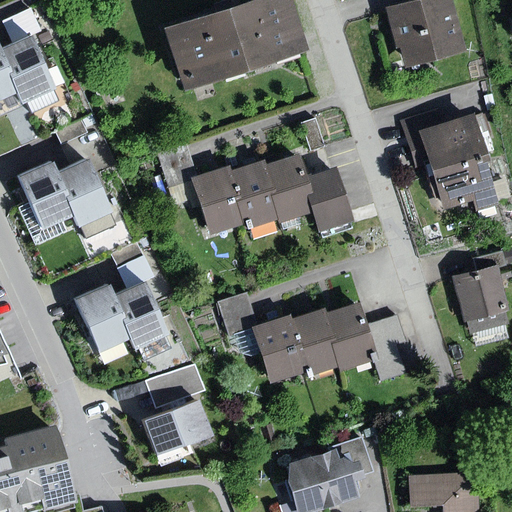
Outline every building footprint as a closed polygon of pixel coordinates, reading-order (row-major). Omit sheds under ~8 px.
[(230,0),(154,25),(173,86),(295,47),(279,0),(230,0)] [(396,0),(379,4),(390,47),(393,47),(397,63),(458,48),(446,0),(396,0)] [(0,18),(0,21),(7,39),(24,31),(37,26),(29,6),(0,18)] [(7,39),(0,41),(0,62),(13,92),(17,100),(48,85),(24,31),(7,39)] [(0,97),(13,92),(0,62),(0,97)] [(32,138),(46,132),(36,110),(22,116),(32,138)] [(467,110),(437,120),(434,111),(399,121),(407,148),(419,145),(438,210),(469,201),(472,210),(495,203),(474,134),(469,116),(467,110)] [(483,111),(469,116),(474,134),(489,130),(483,111)] [(32,138),(22,116),(9,122),(19,144),(32,138)] [(313,116),(297,122),(307,151),(323,146),(313,116)] [(78,118),(53,129),(59,144),(85,132),(78,118)] [(186,176),(194,174),(185,144),(156,152),(165,182),(186,176)] [(293,152),(259,162),(275,217),(279,230),(299,224),(296,214),(311,210),(305,192),(300,174),(293,152)] [(79,154),(47,168),(68,215),(71,223),(103,209),(79,154)] [(43,159),(11,173),(35,229),(68,215),(47,168),(43,159)] [(258,159),(226,168),(242,220),(247,235),(273,227),(270,218),(275,217),(259,162),(258,159)] [(194,174),(186,176),(203,232),(242,220),(226,168),(224,164),(194,174)] [(305,192),(337,182),(332,165),(300,174),(305,192)] [(337,182),(305,192),(311,210),(316,228),(348,219),(337,182)] [(94,260),(108,254),(97,231),(84,238),(94,260)] [(94,260),(84,238),(70,244),(81,266),(94,260)] [(137,242),(111,254),(117,268),(143,256),(137,242)] [(470,255),(473,268),(492,263),(503,261),(500,248),(470,255)] [(143,256),(117,268),(123,283),(138,277),(150,271),(143,256)] [(473,268),(448,274),(459,320),(462,319),(466,333),(505,323),(501,309),(503,308),(492,263),(473,268)] [(123,283),(104,291),(125,338),(129,347),(162,333),(138,277),(123,283)] [(125,338),(104,291),(101,282),(66,298),(91,353),(125,338)] [(245,326),(252,323),(244,293),(215,302),(223,332),(245,326)] [(330,308),(317,312),(333,366),(335,369),(369,359),(366,351),(359,326),(352,302),(330,308)] [(316,309),(285,318),(301,370),(302,375),(333,366),(317,312),(316,309)] [(252,323),(245,326),(262,382),(301,370),(285,318),(283,314),(274,317),(252,323)] [(394,315),(359,326),(366,351),(393,342),(402,340),(394,315)] [(402,371),(393,342),(366,351),(369,359),(376,379),(402,371)] [(193,363),(143,380),(147,394),(152,407),(203,390),(193,363)] [(191,396),(136,417),(149,452),(152,451),(158,468),(182,458),(177,444),(205,433),(191,396)] [(0,511),(10,511),(68,496),(48,425),(0,438),(0,511)] [(359,438),(329,447),(331,455),(334,455),(343,459),(351,456),(358,475),(369,472),(359,438)] [(329,447),(284,460),(282,481),(293,511),(296,511),(353,493),(348,479),(358,475),(351,456),(343,459),(334,455),(331,455),(329,447)] [(474,511),(474,473),(406,475),(407,505),(438,504),(438,511),(474,511)]
